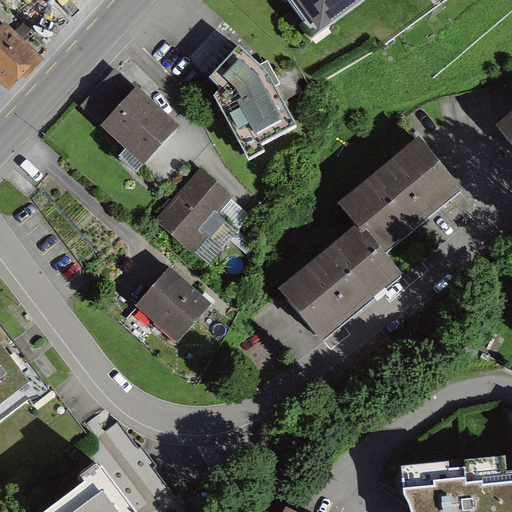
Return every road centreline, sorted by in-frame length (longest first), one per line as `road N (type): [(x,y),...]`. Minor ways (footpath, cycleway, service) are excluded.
road 1 (residential): [(0,241),(87,357),(139,406),(210,419),(264,406),(511,205)]
road 2 (tertiary): [(0,142),(128,0)]
